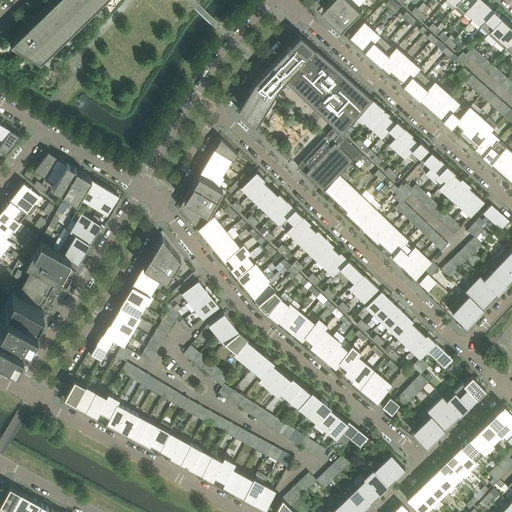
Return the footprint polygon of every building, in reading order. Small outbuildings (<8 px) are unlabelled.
[(53,0),(9,42),(40,61),(102,0),(53,0)] [(343,28),(363,8),(359,4),(354,0),(331,0),(323,9),(343,28)] [(466,11),(475,0),(460,0),(457,5),(455,7),(463,14),(466,11)] [(474,18),(488,2),(487,2),(486,3),(483,1),(484,0),(475,0),(466,11),(474,18)] [(395,12),(401,6),(396,2),(391,8),(395,12)] [(482,25),(496,10),(495,9),(494,10),(491,8),(493,7),(488,2),(474,18),(470,22),(478,29),(482,25)] [(417,17),(421,12),(418,9),(416,7),(411,12),(417,17)] [(490,32),(504,17),(503,16),(502,18),(499,15),(501,14),(496,10),(482,25),(490,32)] [(412,15),(407,11),(403,16),(407,20),(412,15)] [(423,22),(427,17),(421,12),(417,17),(423,22)] [(412,24),(417,20),(412,15),(407,20),(412,24)] [(437,17),(433,22),(437,26),(442,21),(437,17)] [(497,41),(511,24),(504,17),(490,32),(489,34),(497,41)] [(359,43),(373,28),(365,21),(351,37),(359,43)] [(433,31),(437,26),(433,23),(429,27),(433,31)] [(505,48),(506,47),(511,39),(511,24),(497,41),(505,48)] [(423,34),(427,29),(423,25),(419,30),(423,34)] [(437,35),(441,30),(437,26),(433,31),(437,35)] [(380,36),(381,35),(373,28),(359,43),(367,50),(380,36)] [(435,36),(431,32),(427,37),(431,41),(435,36)] [(339,173),(360,152),(340,133),(344,129),(357,115),(372,98),(300,34),(260,75),(276,91),(280,85),(285,80),(303,96),(305,94),(309,99),(307,101),(336,128),(333,132),(330,129),(300,161),(297,165),(323,190),(324,188),(339,173)] [(388,42),(380,36),(367,50),(375,57),(388,42)] [(435,44),(439,40),(435,36),(431,41),(435,44)] [(453,41),(449,37),(445,42),(449,45),(453,41)] [(382,64),(395,49),(388,42),(375,57),(382,64)] [(450,49),(446,46),(442,51),(446,54),(450,49)] [(473,46),(466,54),(469,56),(475,48),(473,46)] [(390,71),(405,53),(398,47),(395,49),(382,64),(383,64),(384,63),(386,65),(385,67),(390,71)] [(475,48),(469,56),(471,58),(472,59),(478,51),(475,48)] [(454,53),(450,49),(446,54),(444,57),(448,60),(454,53)] [(464,66),(471,58),(469,56),(466,54),(463,51),(456,59),(464,66)] [(399,76),(413,60),(405,53),(390,71),(391,71),(392,70),(399,76)] [(480,66),(486,58),(483,56),(477,63),(480,66)] [(406,85),(419,70),(421,67),(413,60),(399,76),(407,82),(405,84),(406,85)] [(488,73),(495,65),(492,63),(485,70),(488,73)] [(413,91),(426,76),(419,70),(406,85),(413,91)] [(465,81),(472,73),(469,70),(462,78),(465,81)] [(496,80),(503,72),(500,70),(493,77),(496,80)] [(255,125),(275,93),(276,91),(260,75),(258,77),(254,82),(238,108),(255,125)] [(421,98),(434,83),(426,76),(413,91),(421,98)] [(504,87),(511,80),(508,77),(501,85),(504,87)] [(473,88),(480,80),(477,78),(470,85),(473,88)] [(429,105),(444,88),(436,81),(434,83),(421,98),(429,105)] [(481,95),(487,87),(484,84),(478,92),(481,95)] [(437,112),(452,95),(444,88),(429,105),(437,112)] [(488,102),(495,94),(492,91),(485,99),(488,102)] [(445,120),(458,105),(460,102),(452,95),(437,112),(445,120)] [(365,122),(380,105),(372,98),(357,115),(365,122)] [(497,109),(503,101),(500,98),(494,106),(497,109)] [(373,129),(388,112),(387,113),(385,111),(386,110),(380,105),(365,122),(373,129)] [(453,126),(466,111),(458,105),(445,120),(453,126)] [(464,130),(479,113),(471,106),(466,111),(453,126),(453,127),(457,122),(464,128),(463,129),(464,130)] [(505,116),(511,108),(508,106),(502,113),(505,116)] [(384,134),(397,119),(396,119),(395,121),(388,114),(389,113),(388,112),(373,129),(381,136),(384,134)] [(471,137),(487,120),(479,113),(464,130),(471,137)] [(62,119),(55,115),(53,120),(59,124),(62,119)] [(501,127),(507,119),(504,116),(497,124),(501,127)] [(391,141),(404,126),(397,119),(384,134),(391,141)] [(477,147),(492,130),(495,127),(487,120),(471,137),(479,144),(476,147),(477,147)] [(0,144),(10,128),(4,125),(3,126),(0,124),(1,123),(0,123),(0,144)] [(397,150),(412,133),(404,126),(391,141),(389,143),(397,150)] [(0,148),(6,152),(20,134),(13,130),(13,132),(10,130),(10,128),(0,144),(0,148)] [(485,154),(499,139),(500,137),(492,130),(477,147),(485,154)] [(405,157),(407,155),(420,140),(418,141),(411,135),(413,133),(412,133),(397,150),(405,157)] [(238,153),(221,136),(214,147),(232,158),(234,159),(238,153)] [(493,162),(507,146),(499,139),(485,154),(485,155),(486,154),(489,156),(488,157),(493,162)] [(415,162),(428,147),(420,140),(407,155),(415,162)] [(501,169),(511,156),(511,150),(507,146),(493,162),(494,161),(497,163),(496,164),(501,169)] [(232,158),(214,147),(209,156),(227,167),(232,158)] [(426,171),(439,156),(431,149),(418,164),(426,171)] [(45,176),(57,157),(48,151),(33,169),(45,176)] [(363,163),(367,158),(363,154),(359,159),(363,163)] [(227,167),(209,156),(204,165),(221,175),(227,167)] [(434,178),(447,163),(439,156),(426,171),(434,178)] [(509,176),(511,172),(511,156),(501,169),(502,168),(505,170),(504,171),(509,176)] [(55,182),(66,162),(57,157),(45,176),(55,182)] [(367,166),(371,162),(367,158),(363,163),(367,166)] [(77,201),(79,197),(91,177),(66,162),(55,182),(52,186),(77,201)] [(439,188),(453,172),(454,170),(447,163),(434,178),(441,185),(439,187),(439,188)] [(223,177),(221,175),(204,165),(198,174),(218,186),(223,177)] [(382,172),(378,169),(374,173),(378,177),(382,172)] [(248,195),(265,178),(256,170),(240,187),(248,195)] [(382,180),(386,176),(382,172),(378,177),(382,180)] [(447,194),(462,177),(460,178),(453,172),(439,188),(447,194)] [(332,195),(346,180),(339,173),(324,188),(332,195)] [(207,212),(221,188),(218,186),(198,174),(184,198),(203,210),(207,212)] [(89,203),(100,183),(91,177),(79,197),(89,203)] [(469,186),(470,184),(469,184),(468,185),(466,182),(467,181),(462,177),(447,194),(455,201),(469,186)] [(256,202),(270,187),(263,180),(265,178),(248,195),(256,202)] [(236,187),(241,182),(238,179),(233,184),(236,187)] [(340,203),(354,187),(346,180),(332,195),(340,203)] [(40,194),(23,181),(19,187),(20,188),(18,191),(17,190),(16,190),(33,203),(40,194)] [(412,187),(406,182),(403,185),(409,191),(412,187)] [(46,187),(41,183),(38,188),(43,192),(46,187)] [(98,208),(110,189),(100,183),(89,203),(98,208)] [(412,193),(419,186),(416,183),(412,187),(409,191),(412,193)] [(231,192),(236,187),(233,184),(228,189),(231,192)] [(476,193),(469,186),(455,201),(462,208),(476,193)] [(263,209),(277,193),(270,187),(256,202),(263,209)] [(345,211),(361,194),(354,187),(340,203),(347,209),(345,211)] [(107,214),(119,194),(110,189),(98,208),(107,214)] [(33,203),(16,190),(12,195),(14,196),(11,199),(10,198),(26,212),(33,203)] [(419,200),(426,193),(423,190),(416,197),(419,200)] [(271,216),(287,199),(279,192),(277,193),(263,209),(271,216)] [(470,215),(484,200),(476,193),(462,208),(470,215)] [(353,219),(369,202),(361,194),(345,211),(353,219)] [(402,199),(397,194),(394,197),(399,202),(402,199)] [(426,207),(433,200),(430,197),(423,204),(426,207)] [(26,212),(10,198),(6,204),(7,205),(5,208),(3,206),(3,207),(19,220),(26,212)] [(195,224),(203,210),(184,198),(179,205),(195,224)] [(279,224),(281,221),(295,207),(294,207),(293,208),(291,205),(292,204),(287,199),(271,216),(279,224)] [(398,208),(404,201),(402,199),(399,202),(395,206),(398,208)] [(240,204),(236,200),(232,205),(236,208),(240,204)] [(361,226),(377,209),(369,202),(353,219),(361,226)] [(492,219),(500,210),(491,203),(483,212),(492,219)] [(244,207),(240,204),(236,208),(240,212),(244,207)] [(434,214),(440,207),(438,204),(431,211),(434,214)] [(63,213),(66,208),(59,205),(57,210),(63,213)] [(228,215),(233,209),(228,205),(223,210),(228,215)] [(48,215),(51,210),(46,206),(43,211),(48,215)] [(406,216),(413,209),(410,206),(403,213),(406,216)] [(20,221),(19,220),(3,207),(0,210),(0,218),(13,228),(14,229),(20,221)] [(289,228),(302,214),(295,207),(281,221),(289,228)] [(101,223),(98,221),(100,218),(94,214),(92,217),(77,209),(71,218),(76,221),(95,233),(101,223)] [(233,219),(238,214),(233,209),(228,215),(233,219)] [(369,233),(385,217),(377,209),(361,226),(362,226),(363,225),(365,228),(364,229),(369,233)] [(501,227),(509,218),(500,210),(492,219),(501,227)] [(441,221),(448,214),(445,212),(439,219),(441,221)] [(413,223),(420,216),(417,213),(410,221),(413,223)] [(58,223),(60,218),(54,214),(51,219),(58,223)] [(255,218),(251,214),(246,219),(250,222),(255,218)] [(294,238),(310,221),(308,222),(306,220),(307,219),(302,214),(289,228),(286,231),(294,238)] [(204,236),(220,223),(214,215),(197,228),(204,236)] [(377,241),(393,224),(385,217),(369,233),(369,234),(371,233),(373,235),(372,236),(377,241)] [(13,228),(0,218),(0,232),(6,237),(13,228)] [(246,222),(242,218),(238,222),(242,226),(246,222)] [(254,226),(259,222),(255,218),(250,222),(254,226)] [(449,228),(456,221),(453,218),(446,226),(449,228)] [(54,229),(58,223),(51,219),(48,225),(54,229)] [(420,231),(427,223),(425,220),(417,228),(420,231)] [(95,233),(76,221),(70,230),(90,242),(95,233)] [(301,245),(315,230),(309,223),(310,222),(310,221),(294,238),(301,245)] [(470,233),(477,224),(474,221),(467,230),(470,233)] [(211,244),(227,231),(220,223),(204,236),(211,244)] [(385,246),(400,231),(393,224),(377,241),(379,240),(385,246)] [(428,237),(435,230),(432,227),(425,235),(428,237)] [(253,236),(257,232),(252,228),(248,232),(253,236)] [(309,253),(325,236),(325,235),(324,237),(321,234),(322,233),(317,228),(315,230),(301,245),(309,253)] [(50,237),(52,232),(46,229),(44,234),(50,237)] [(270,233),(266,229),(262,233),(266,237),(270,233)] [(90,242),(70,230),(65,240),(84,251),(90,242)] [(217,252),(233,239),(227,231),(211,244),(217,252)] [(391,255),(405,241),(407,238),(400,231),(385,246),(393,253),(391,255)] [(11,241),(6,237),(0,232),(0,245),(4,249),(11,241)] [(257,240),(261,236),(257,232),(253,236),(257,240)] [(270,241),(274,236),(270,233),(266,237),(270,241)] [(180,257),(162,234),(143,265),(161,276),(167,280),(180,257)] [(436,245),(443,238),(440,235),(433,242),(436,245)] [(483,244),(476,238),(474,235),(474,236),(471,238),(480,247),(483,244)] [(317,260),(333,243),(331,244),(329,242),(330,241),(325,236),(309,253),(317,260)] [(511,238),(511,237),(502,246),(508,252),(511,255),(511,238)] [(227,257),(243,244),(240,247),(233,239),(217,252),(224,260),(227,257)] [(84,251),(65,240),(59,249),(71,256),(78,261),(84,251)] [(41,306),(54,283),(56,283),(71,256),(59,249),(40,241),(28,262),(26,267),(24,266),(26,261),(19,257),(1,290),(8,295),(11,290),(13,291),(10,296),(5,304),(0,313),(0,351),(14,359),(22,345),(21,345),(27,333),(28,334),(35,321),(43,307),(41,306)] [(399,262),(412,248),(405,241),(391,255),(399,262)] [(272,247),(268,243),(264,247),(268,251),(272,247)] [(281,252),(286,247),(282,243),(277,248),(281,252)] [(324,267),(340,250),(338,252),(332,245),(333,244),(333,243),(317,260),(324,267)] [(233,265),(250,252),(243,244),(227,257),(227,258),(229,256),(231,259),(229,260),(233,265)] [(474,253),(466,244),(463,246),(471,255),(474,253)] [(4,249),(0,245),(0,259),(1,261),(8,252),(4,249)] [(407,270),(423,253),(415,245),(412,248),(399,262),(407,270)] [(276,251),(272,247),(268,251),(273,255),(276,251)] [(285,255),(289,251),(286,247),(281,252),(285,255)] [(18,254),(13,249),(9,254),(15,258),(18,254)] [(332,274),(335,272),(348,258),(340,250),(324,267),(332,274)] [(237,276),(253,263),(247,255),(250,252),(233,265),(230,268),(231,269),(232,267),(234,270),(233,271),(237,276)] [(465,261),(457,252),(454,255),(462,263),(465,261)] [(511,255),(508,252),(500,260),(511,271),(511,255)] [(418,273),(431,260),(423,253),(407,270),(408,269),(411,271),(410,272),(415,277),(418,273)] [(288,262),(284,258),(280,262),(284,266),(288,262)] [(342,279),(356,265),(348,258),(335,272),(342,279)] [(296,267),(300,262),(296,259),(293,262),(292,263),(296,267)] [(431,260),(418,273),(422,277),(427,272),(428,273),(431,276),(438,267),(431,260)] [(457,268),(449,260),(446,262),(454,271),(457,268)] [(511,275),(511,271),(500,260),(492,269),(506,282),(511,275)] [(244,285),(262,270),(255,262),(253,263),(237,276),(244,285)] [(300,269),(304,266),(300,262),(296,267),(299,271),(300,269)] [(291,272),(296,267),(292,263),(291,265),(287,268),(291,272)] [(161,276),(143,265),(143,266),(144,267),(142,270),(141,269),(137,275),(155,285),(161,276)] [(349,286),(363,272),(356,265),(342,279),(349,286)] [(299,271),(296,267),(291,272),(295,275),(298,272),(299,271)] [(506,282),(492,269),(484,278),(492,285),(498,291),(506,282)] [(251,293),(267,280),(269,279),(262,270),(244,285),(251,293)] [(316,276),(312,272),(308,277),(312,281),(316,276)] [(356,294),(370,279),(363,272),(349,286),(349,287),(356,294)] [(436,280),(431,276),(428,273),(427,272),(422,277),(419,281),(427,289),(436,280)] [(492,285),(484,278),(480,274),(472,282),(490,299),(498,291),(492,285)] [(155,285),(137,275),(138,276),(137,279),(135,278),(132,284),(150,295),(155,285)] [(192,279),(188,275),(183,280),(187,284),(192,280),(192,279)] [(320,280),(316,276),(312,281),(316,284),(320,280)] [(308,281),(304,277),(300,281),(304,285),(308,281)] [(189,301),(205,288),(204,287),(203,288),(201,285),(202,284),(198,279),(181,292),(189,301)] [(364,301),(378,286),(370,279),(356,294),(364,301)] [(258,302),(273,289),(274,288),(267,280),(251,293),(251,294),(253,293),(255,295),(253,296),(258,302)] [(490,299),(472,282),(465,290),(468,294),(482,307),(490,299)] [(150,295),(132,284),(126,294),(144,305),(150,295)] [(316,288),(312,284),(308,288),(312,292),(316,288)] [(331,291),(327,287),(323,291),(327,295),(331,291)] [(196,309),(212,296),(211,295),(210,296),(208,294),(209,293),(205,288),(189,301),(196,309)] [(320,292),(316,288),(312,292),(316,296),(320,292)] [(267,311),(279,296),(280,295),(276,292),(273,289),(258,302),(262,307),(267,311)] [(373,313),(389,297),(389,296),(387,297),(385,295),(386,294),(381,289),(365,306),(373,313)] [(331,299),(335,294),(331,291),(327,295),(331,299)] [(119,304),(137,315),(144,305),(126,294),(119,304)] [(482,307),(468,294),(460,303),(474,316),(482,307)] [(202,318),(219,305),(214,299),(213,300),(211,297),(212,296),(196,309),(202,318)] [(276,319),(289,304),(279,296),(267,311),(276,319)] [(381,321),(397,304),(396,304),(395,305),(393,303),(394,301),(389,297),(373,313),(381,321)] [(331,303),(327,299),(323,303),(328,307),(331,303)] [(346,305),(342,301),(338,305),(342,309),(346,305)] [(175,309),(169,302),(166,305),(171,311),(175,309)] [(285,325),(298,309),(290,302),(289,304),(276,319),(277,319),(277,318),(280,320),(279,321),(285,325)] [(336,307),(331,303),(328,307),(332,311),(336,307)] [(474,316),(460,303),(452,311),(466,325),(474,316)] [(139,316),(137,315),(119,304),(119,305),(120,306),(123,307),(121,310),(118,309),(115,314),(133,326),(139,316)] [(389,328),(405,312),(404,311),(403,312),(400,310),(402,309),(397,304),(381,321),(389,328)] [(346,313),(350,308),(346,305),(342,309),(346,313)] [(180,315),(177,311),(175,309),(171,311),(177,318),(180,315)] [(293,332),(306,316),(298,309),(285,325),(285,326),(286,325),(289,327),(288,328),(293,332)] [(216,332),(231,320),(223,310),(208,322),(216,332)] [(397,336),(412,319),(411,320),(408,317),(409,316),(405,312),(389,328),(397,336)] [(133,326),(115,314),(115,315),(117,317),(116,320),(113,318),(110,323),(128,335),(133,326)] [(343,322),(347,318),(343,314),(339,318),(343,322)] [(304,336),(315,323),(306,316),(293,332),(293,333),(294,331),(297,334),(296,335),(301,339),(304,336)] [(173,323),(163,317),(161,320),(171,327),(173,323)] [(312,342),(324,328),(327,325),(319,318),(315,323),(304,336),(312,342)] [(347,326),(351,322),(347,318),(343,322),(347,326)] [(364,322),(361,319),(356,323),(360,327),(364,322)] [(404,343),(418,328),(411,321),(413,319),(412,319),(397,336),(404,343)] [(225,340),(239,329),(231,320),(216,332),(224,341),(225,340)] [(364,331),(368,326),(364,322),(360,327),(364,331)] [(103,332),(113,338),(123,345),(129,335),(128,335),(110,323),(108,323),(103,332)] [(167,333),(157,327),(155,331),(165,337),(167,333)] [(318,353),(333,335),(324,328),(312,342),(309,346),(318,353)] [(411,350),(427,333),(425,334),(418,328),(404,343),(411,350)] [(246,337),(247,336),(239,329),(225,340),(235,350),(246,337)] [(363,333),(359,329),(355,333),(359,337),(363,333)] [(107,349),(113,338),(103,332),(96,343),(107,349)] [(363,341),(367,337),(363,333),(359,337),(363,341)] [(427,349),(435,341),(427,333),(411,350),(419,357),(427,349)] [(380,337),(376,334),(372,338),(376,342),(380,337)] [(340,344),(341,342),(333,335),(318,353),(326,360),(340,344)] [(162,343),(151,336),(149,340),(160,346),(162,343)] [(255,345),(246,337),(235,350),(234,352),(243,360),(255,345)] [(380,346),(384,341),(380,337),(376,342),(380,346)] [(435,358),(444,349),(435,341),(427,349),(435,358)] [(100,359),(107,349),(96,343),(90,353),(100,359)] [(132,350),(123,345),(122,344),(120,347),(130,354),(132,350)] [(186,356),(193,346),(190,344),(183,353),(186,356)] [(348,350),(340,344),(326,360),(327,360),(328,359),(330,361),(329,362),(335,367),(339,362),(352,346),(348,350)] [(375,352),(379,348),(374,344),(370,348),(375,352)] [(252,367),(264,352),(255,345),(243,360),(252,367)] [(156,352),(146,346),(144,349),(154,355),(156,352)] [(345,370),(360,352),(352,346),(339,362),(342,365),(340,366),(345,370)] [(379,356),(383,352),(379,348),(375,352),(379,356)] [(395,352),(391,348),(387,352),(391,356),(395,352)] [(452,357),(444,349),(435,358),(441,363),(444,366),(453,357),(452,357)] [(195,363),(203,354),(200,352),(192,361),(195,363)] [(261,375),(274,360),(264,352),(252,367),(261,375)] [(352,379),(366,363),(358,356),(360,352),(345,370),(344,372),(345,372),(346,371),(348,373),(347,375),(352,379)] [(395,360),(399,355),(395,352),(391,356),(395,360)] [(415,368),(424,360),(420,357),(412,365),(415,368)] [(205,371),(212,362),(209,359),(201,369),(205,371)] [(394,363),(390,359),(386,363),(390,367),(394,363)] [(403,367),(407,363),(403,359),(399,363),(403,367)] [(124,373),(130,362),(126,360),(120,371),(124,373)] [(268,386),(281,370),(272,362),(274,360),(261,375),(259,378),(268,386)] [(360,387),(374,370),(366,363),(352,379),(351,380),(360,387)] [(395,371),(399,367),(394,363),(390,367),(395,371)] [(134,379),(140,368),(137,366),(130,377),(134,379)] [(215,380),(223,371),(220,368),(212,378),(215,380)] [(280,390),(292,375),(290,377),(281,370),(268,386),(277,394),(280,390)] [(368,394),(382,376),(374,370),(360,387),(368,394)] [(144,385),(150,375),(147,373),(141,383),(144,385)] [(428,381),(420,373),(417,376),(426,384),(428,381)] [(485,388),(472,374),(463,382),(477,396),(485,388)] [(289,398),(301,383),(292,375),(280,390),(289,398)] [(377,401),(391,384),(382,376),(368,394),(377,401)] [(75,403),(85,384),(74,378),(64,397),(75,403)] [(154,391),(161,381),(157,379),(151,389),(154,391)] [(421,389),(412,381),(409,383),(418,392),(421,389)] [(477,396),(463,382),(462,381),(453,389),(454,390),(468,404),(466,402),(469,399),(471,401),(477,396)] [(221,395),(227,385),(224,383),(217,393),(221,395)] [(298,405),(312,389),(311,389),(310,390),(301,383),(289,398),(298,405)] [(86,409),(96,390),(85,384),(75,403),(86,409)] [(165,397),(171,387),(167,385),(161,395),(165,397)] [(414,397),(405,388),(402,391),(411,399),(414,397)] [(231,401),(237,391),(234,389),(227,399),(231,401)] [(308,413),(321,397),(320,397),(318,399),(316,397),(318,394),(312,389),(298,405),(308,413)] [(96,414),(106,396),(96,390),(86,409),(96,414)] [(468,404),(454,390),(446,399),(459,413),(468,404)] [(175,404),(181,393),(178,391),(171,401),(175,404)] [(107,420),(117,402),(119,398),(108,392),(106,396),(96,414),(97,415),(99,409),(109,415),(106,420),(107,420)] [(459,413),(446,399),(442,395),(435,403),(452,420),(459,413)] [(241,408),(247,398),(244,396),(238,406),(241,408)] [(391,413),(399,404),(389,396),(382,406),(391,413)] [(317,421),(330,405),(330,404),(328,407),(325,405),(327,402),(321,397),(308,413),(317,421)] [(185,410),(191,400),(188,398),(182,408),(185,410)] [(117,426),(127,407),(117,402),(107,420),(109,418),(112,419),(110,422),(117,426)] [(251,414),(258,404),(254,402),(248,412),(251,414)] [(196,416),(201,405),(198,403),(192,414),(196,416)] [(452,420),(435,403),(427,410),(430,414),(444,428),(452,420)] [(511,424),(511,412),(503,403),(495,412),(509,427),(511,424)] [(326,428),(338,414),(329,406),(330,405),(317,421),(326,428)] [(128,432),(138,413),(127,407),(117,426),(118,426),(119,423),(122,425),(121,428),(128,432)] [(206,422),(212,411),(209,409),(203,420),(206,422)] [(261,421),(268,411),(265,409),(258,419),(261,421)] [(509,427),(495,412),(486,420),(492,425),(501,435),(509,427)] [(138,437),(148,419),(138,413),(128,432),(138,437)] [(335,436),(341,429),(348,421),(347,421),(338,414),(326,428),(335,436)] [(444,428),(430,414),(422,422),(435,436),(444,428)] [(217,427),(223,417),(219,415),(213,425),(217,427)] [(272,428),(278,417),(275,415),(268,425),(272,428)] [(149,443),(159,425),(148,419),(138,437),(149,443)] [(358,428),(349,420),(348,420),(347,421),(348,421),(341,429),(351,437),(358,428)] [(501,435),(492,425),(486,420),(478,428),(492,443),(501,435)] [(227,433),(233,423),(230,421),(224,431),(227,433)] [(282,434),(288,424),(285,422),(278,432),(282,434)] [(435,436),(422,422),(413,431),(426,445),(435,436)] [(160,447),(169,430),(159,425),(149,443),(150,442),(160,447)] [(238,439),(244,428),(240,426),(234,437),(238,439)] [(292,441),(298,430),(295,428),(289,438),(292,441)] [(367,435),(358,428),(351,437),(360,445),(363,441),(367,435)] [(492,443),(478,428),(469,436),(484,451),(492,443)] [(170,455),(180,436),(169,430),(160,447),(170,453),(169,454),(170,455)] [(248,445),(254,434),(251,432),(245,443),(248,445)] [(333,446),(340,437),(337,434),(330,444),(333,446)] [(302,447),(309,437),(305,435),(299,445),(302,447)] [(180,460),(190,442),(180,436),(170,455),(180,460)] [(484,451),(469,436),(469,437),(471,439),(469,441),(466,439),(461,445),(475,460),(484,451)] [(259,450),(265,440),(261,438),(255,448),(259,450)] [(312,454),(319,443),(315,441),(309,451),(312,454)] [(191,466),(201,448),(190,442),(180,460),(181,461),(182,458),(186,459),(184,462),(191,466)] [(270,456),(275,446),(272,444),(266,454),(270,456)] [(475,460),(461,445),(453,452),(469,469),(477,461),(475,460)] [(201,472),(211,453),(201,448),(191,466),(201,472)] [(280,462),(286,451),(282,449),(276,460),(280,462)] [(404,466),(391,452),(382,461),(395,475),(404,466)] [(469,469),(453,452),(445,460),(461,476),(469,469)] [(212,478),(222,459),(211,453),(201,472),(202,472),(204,469),(207,471),(205,474),(212,478)] [(223,483),(232,466),(235,461),(224,455),(222,459),(212,478),(214,474),(224,479),(222,483),(223,483)] [(511,464),(511,462),(505,455),(502,458),(510,466),(511,464)] [(344,468),(336,459),(333,462),(341,471),(344,468)] [(461,476),(445,460),(438,467),(454,484),(461,476)] [(395,475),(382,461),(373,469),(387,483),(395,475)] [(233,489),(242,472),(232,466),(223,483),(233,489)] [(454,484),(438,467),(430,475),(446,491),(454,484)] [(335,476),(327,468),(324,470),(333,479),(335,476)] [(387,483),(373,469),(372,468),(363,476),(365,478),(378,491),(387,483)] [(500,478),(491,469),(488,473),(492,476),(496,481),(500,478)] [(244,495),(253,478),(242,472),(233,489),(244,495)] [(446,491),(430,475),(422,482),(438,499),(446,491)] [(254,501),(264,482),(254,476),(253,478),(244,495),(246,492),(249,494),(247,497),(254,501)] [(327,485),(318,476),(316,479),(324,487),(327,485)] [(496,481),(492,476),(488,480),(493,485),(496,482),(496,481)] [(311,485),(302,477),(299,479),(308,488),(311,485)] [(378,491),(365,478),(356,486),(369,500),(378,491)] [(505,483),(500,478),(496,481),(496,482),(501,487),(505,483)] [(265,507),(275,488),(264,482),(254,501),(265,507)] [(438,499),(422,482),(414,490),(430,507),(438,499)] [(484,493),(489,488),(484,484),(480,489),(484,493)] [(0,504),(11,510),(21,491),(10,485),(0,503),(0,504)] [(302,494),(294,485),(291,488),(299,496),(302,494)] [(369,500),(356,486),(347,494),(361,508),(369,500)] [(424,511),(430,507),(414,490),(406,498),(420,511),(424,511)] [(14,511),(23,511),(31,497),(21,491),(11,510),(14,511)] [(494,496),(489,491),(485,495),(490,500),(494,496)] [(285,494),(282,497),(290,505),(293,502),(285,494)] [(356,511),(361,508),(347,494),(339,503),(347,511),(356,511)] [(473,495),(469,500),(473,504),(478,500),(473,495)] [(490,500),(485,495),(481,500),(486,505),(490,500)] [(36,511),(42,503),(31,497),(23,511),(36,511)] [(297,511),(290,505),(282,497),(274,511),(297,511)] [(473,504),(469,500),(464,505),(469,509),(473,504)] [(50,511),(52,509),(52,508),(50,511),(47,510),(49,507),(42,503),(36,511),(50,511)] [(347,511),(339,503),(330,511),(331,511),(347,511)] [(511,511),(511,505),(509,503),(501,511),(502,511),(511,511)]
